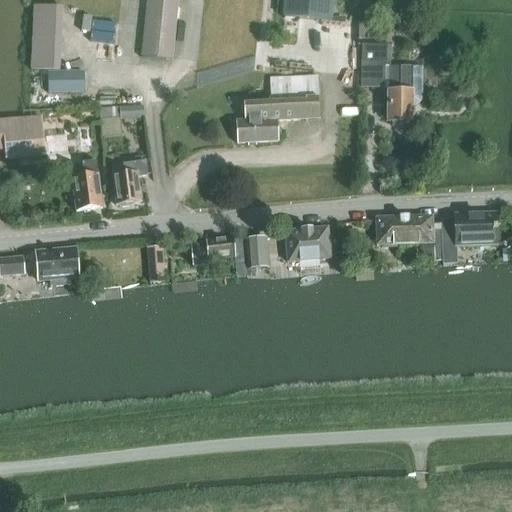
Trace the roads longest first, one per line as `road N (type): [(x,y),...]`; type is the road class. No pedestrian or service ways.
road 1 (tertiary): [(511,202),(324,211),(0,245)]
road 2 (unclassified): [(0,467),(511,427)]
road 3 (unknown): [(161,228),(151,91),(181,54),(190,0)]
